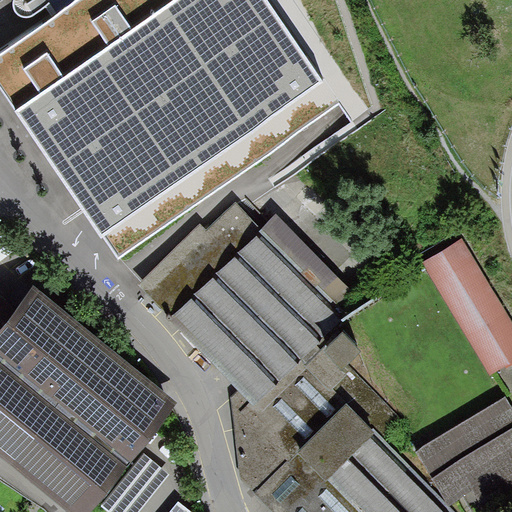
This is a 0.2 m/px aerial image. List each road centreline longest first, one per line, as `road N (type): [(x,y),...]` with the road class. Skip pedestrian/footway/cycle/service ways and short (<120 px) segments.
road 1 (residential): [(137,316),(177,363),(203,414),(235,511)]
road 2 (residential): [(0,172),(137,316)]
